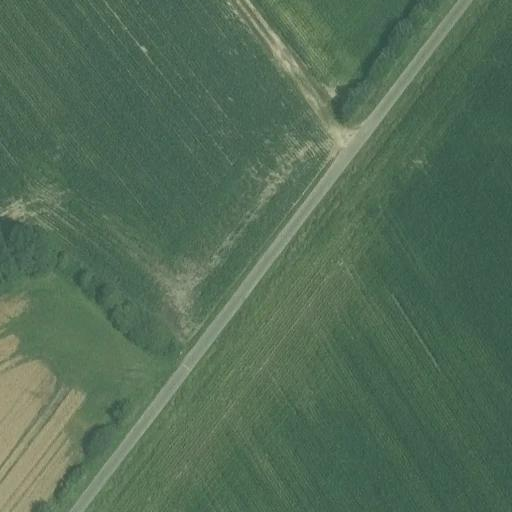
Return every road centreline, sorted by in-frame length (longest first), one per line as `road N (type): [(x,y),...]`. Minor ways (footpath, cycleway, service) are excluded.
road 1 (unclassified): [(468,0),(75,511)]
road 2 (track): [(353,151),(239,0)]
